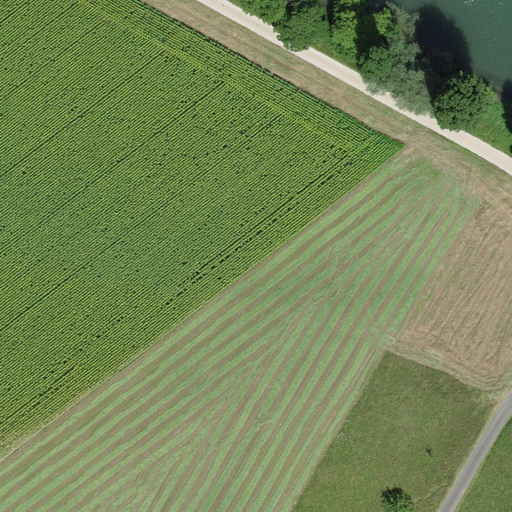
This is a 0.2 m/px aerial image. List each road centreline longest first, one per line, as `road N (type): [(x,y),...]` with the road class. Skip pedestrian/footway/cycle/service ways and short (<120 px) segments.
road 1 (track): [(205,0),(511,170)]
road 2 (track): [(511,400),(445,511)]
